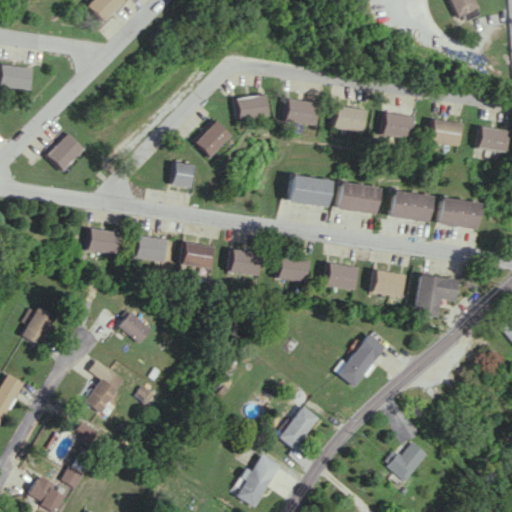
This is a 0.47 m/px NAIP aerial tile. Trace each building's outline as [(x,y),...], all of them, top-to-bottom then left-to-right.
[(117,0),(88,0),(83,6),(100,21),(117,0)] [(446,0),(452,15),(475,7),(472,0),(446,0)] [(27,68),(0,63),(0,85),(24,89),(27,68)] [(262,94),(232,97),(234,119),(264,116),(262,94)] [(279,118),(309,124),(313,103),(284,97),(279,118)] [(361,108),(331,105),(329,127),(359,130),(361,108)] [(376,135),(408,136),(409,114),(377,112),(376,135)] [(425,140),(455,145),(459,123),(429,118),(425,140)] [(190,142),(206,157),(227,134),(211,119),(190,142)] [(504,150),(505,128),(475,126),(474,148),(504,150)] [(79,148),(63,133),(42,154),(58,170),(79,148)] [(189,164),(168,161),(164,183),(186,186),(189,164)] [(282,201),(323,206),(326,179),(285,174),(282,201)] [(370,213),(374,187),(334,181),(330,207),(370,213)] [(427,194),(386,190),(384,217),(424,221),(427,194)] [(475,201),(435,197),(432,224),(473,227),(475,201)] [(111,252),(112,230),(82,228),(81,251),(111,252)] [(162,239),(132,234),(128,256),(159,261),(162,239)] [(177,264),(207,266),(209,244),(178,242),(177,264)] [(257,251),(226,250),(225,271),(256,273),(257,251)] [(302,281),(306,260),(276,255),(272,277),(302,281)] [(353,265),(323,263),(322,285),(352,287),(353,265)] [(402,274),(371,268),(367,290),(397,296),(402,274)] [(435,315),(437,298),(452,299),(454,278),(415,273),(411,313),(435,315)] [(16,334),(36,345),(51,317),(27,304),(18,321),(22,323),(16,334)] [(114,327),(138,342),(148,326),(124,311),(114,327)] [(511,318),(500,329),(511,342),(511,318)] [(340,362),(336,359),(328,370),(349,386),(380,345),(363,332),(340,362)] [(97,412),(121,378),(105,367),(81,400),(97,412)] [(0,416),(20,382),(2,372),(0,376),(0,416)] [(314,416),(296,404),(274,438),(292,449),(314,416)] [(87,440),(93,429),(77,420),(71,431),(87,440)] [(403,480),(425,452),(410,440),(398,455),(390,449),(380,462),(403,480)] [(258,452),(232,494),(250,505),(276,463),(258,452)] [(59,480),(72,487),(80,472),(67,465),(59,480)] [(54,511),(63,493),(33,478),(24,495),(54,511)]
